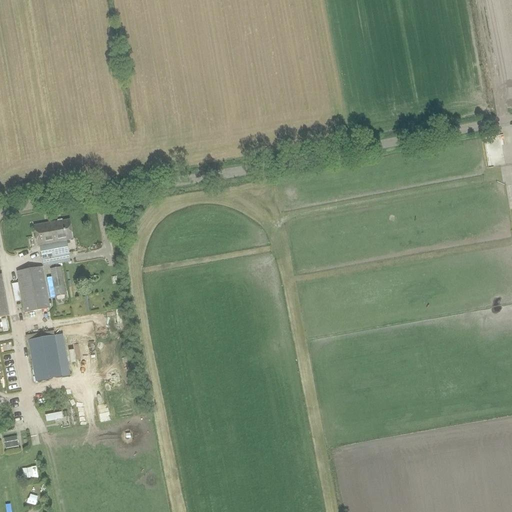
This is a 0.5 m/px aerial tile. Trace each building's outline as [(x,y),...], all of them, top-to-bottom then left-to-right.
[(42,259),(62,256),(69,255),(67,241),(74,240),(70,220),(34,226),(38,247),(40,247),(42,259)] [(24,313),(50,308),(42,267),(16,272),(24,313)] [(50,298),(66,295),(61,268),(50,270),(52,281),(47,281),(50,298)] [(0,317),(9,316),(1,275),(0,274),(0,317)] [(28,334),(29,341),(56,338),(55,331),(28,334)] [(64,411),(47,413),(48,420),(65,418),(64,411)]
